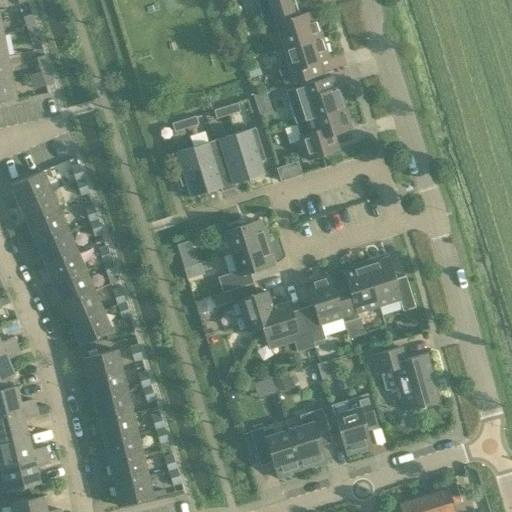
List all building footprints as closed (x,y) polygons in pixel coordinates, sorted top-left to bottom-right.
[(256,0),(261,14),(289,6),(294,4),(293,0),(256,0)] [(289,6),(261,14),(268,35),(277,32),(282,47),(321,34),(313,11),(298,15),(292,17),(289,6)] [(26,31),(35,28),(30,14),(22,17),(26,31)] [(39,42),(35,28),(26,31),(31,45),(39,42)] [(287,61),(277,64),(284,86),(312,77),(308,65),(329,58),(321,34),(282,47),(287,61)] [(40,72),(49,69),(44,55),(36,58),(40,72)] [(6,57),(0,58),(0,80),(11,79),(6,57)] [(245,64),(246,65),(250,77),(260,74),(256,62),(256,61),(245,64)] [(53,83),(49,69),(40,72),(44,86),(53,83)] [(11,79),(0,80),(0,103),(15,100),(11,79)] [(295,87),(285,91),(296,123),(305,120),(344,107),(338,87),(321,92),(317,80),(295,87)] [(237,102),(225,106),(228,115),(240,111),(237,102)] [(228,115),(225,106),(213,110),(216,119),(228,115)] [(305,120),(296,123),(299,136),(307,159),(328,152),(340,149),(335,133),(351,128),(344,107),(305,120)] [(195,116),(183,119),(186,128),(198,124),(195,116)] [(186,128),(183,119),(171,123),(174,132),(186,128)] [(255,127),(235,133),(249,179),(264,174),(260,161),(265,160),(255,127)] [(235,133),(206,142),(214,168),(228,163),(234,183),(249,179),(235,133)] [(206,142),(191,147),(205,192),(220,188),(221,191),(228,189),(235,187),(234,183),(228,163),(214,168),(206,142)] [(191,147),(171,153),(181,186),(186,184),(190,197),(205,192),(191,147)] [(297,162),(281,167),(285,179),(300,174),(297,162)] [(75,182),(83,179),(78,165),(70,168),(75,182)] [(281,167),(276,168),(280,181),(285,179),(281,167)] [(9,185),(18,205),(50,191),(41,171),(9,185)] [(87,193),(83,179),(75,182),(79,195),(87,193)] [(50,191),(18,205),(26,225),(59,211),(50,191)] [(88,222),(96,219),(91,206),(84,208),(88,222)] [(59,211),(26,225),(35,245),(67,231),(59,211)] [(96,219),(88,222),(93,235),(100,233),(96,219)] [(230,253),(268,241),(264,226),(261,227),(259,220),(223,231),(230,253)] [(67,231),(35,245),(44,265),(76,250),(67,231)] [(184,268),(197,264),(190,240),(177,244),(184,268)] [(228,290),(253,282),(249,271),(273,264),(270,257),(273,256),(268,241),(230,253),(236,271),(217,277),(222,292),(228,291),(228,290)] [(102,263),(110,260),(105,246),(97,249),(102,263)] [(76,250),(44,265),(53,284),(85,270),(76,250)] [(364,262),(378,306),(399,300),(402,311),(414,307),(405,276),(393,280),(386,257),(379,260),(379,257),(364,262)] [(114,274),(110,260),(102,263),(107,276),(114,274)] [(343,271),(350,293),(335,298),(341,318),(342,323),(358,318),(357,313),(378,306),(364,262),(349,267),(350,269),(343,271)] [(85,270),(53,284),(61,304),(94,290),(85,270)] [(313,305),(302,308),(310,333),(309,333),(312,343),(325,339),(320,324),(341,318),(335,298),(328,276),(306,282),(313,305)] [(256,294),(253,282),(228,290),(232,303),(237,301),(246,331),(261,326),(271,306),(267,291),(256,294)] [(116,304),(124,301),(119,287),(111,290),(116,304)] [(94,290),(61,304),(70,324),(102,309),(94,290)] [(202,300),(195,302),(198,313),(206,311),(202,300)] [(124,301),(116,304),(121,318),(129,315),(124,301)] [(271,306),(261,326),(266,341),(296,332),(297,337),(310,333),(302,308),(290,312),(287,301),(271,306)] [(102,309),(70,324),(79,344),(111,330),(102,309)] [(0,350),(15,344),(12,337),(0,342),(0,350)] [(18,351),(15,344),(0,350),(0,378),(12,373),(5,357),(18,351)] [(133,361),(141,359),(137,344),(128,347),(133,361)] [(404,359),(400,347),(372,355),(377,374),(395,369),(406,411),(439,402),(425,353),(404,359)] [(88,379),(122,371),(117,350),(83,358),(88,379)] [(230,367),(221,385),(228,389),(238,371),(230,367)] [(127,392),(122,371),(88,379),(93,400),(127,392)] [(141,388),(150,385),(145,371),(137,374),(141,388)] [(274,379),(276,388),(277,391),(290,387),(290,384),(287,376),(274,379)] [(154,399),(150,385),(141,388),(145,402),(154,399)] [(0,417),(35,408),(33,401),(19,404),(15,387),(0,390),(0,417)] [(132,413),(127,392),(93,400),(98,421),(132,413)] [(345,401),(330,405),(334,415),(346,454),(360,450),(360,452),(371,448),(366,431),(364,426),(375,422),(376,422),(367,394),(345,401)] [(0,442),(26,436),(22,420),(37,416),(35,408),(0,417),(0,442)] [(288,430),(302,473),(315,469),(315,466),(316,466),(318,473),(328,470),(318,440),(330,436),(321,409),(299,416),(302,425),(288,430)] [(137,434),(132,413),(98,421),(103,442),(137,434)] [(154,429),(162,427),(158,414),(150,416),(154,429)] [(289,477),(302,473),(288,430),(275,434),(272,424),(249,431),(258,459),(270,455),(279,484),(290,480),(289,477)] [(166,441),(162,427),(154,429),(158,443),(166,441)] [(142,455),(137,434),(103,442),(108,463),(142,455)] [(0,467),(47,456),(45,448),(30,452),(26,436),(0,442),(0,467)] [(162,457),(167,471),(175,468),(171,454),(162,457)] [(147,476),(142,455),(108,463),(113,484),(147,476)] [(48,464),(47,456),(0,467),(0,468),(6,492),(38,484),(34,467),(48,464)] [(180,482),(175,468),(167,471),(171,485),(180,482)] [(152,498),(147,476),(113,484),(118,506),(152,498)] [(455,511),(452,503),(460,501),(456,487),(448,489),(448,488),(398,504),(400,511),(455,511)] [(12,511),(60,511),(60,509),(48,511),(45,511),(42,495),(10,502),(12,511)]
